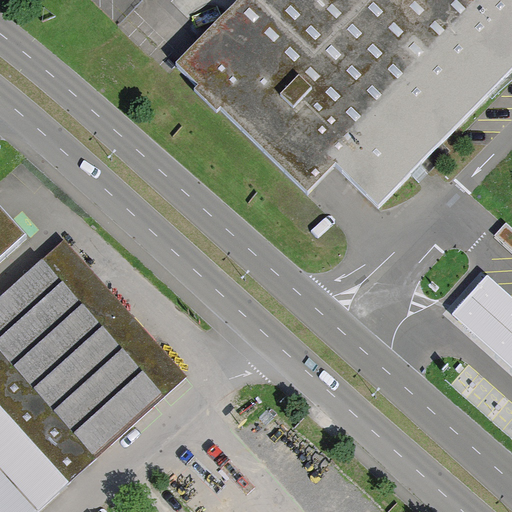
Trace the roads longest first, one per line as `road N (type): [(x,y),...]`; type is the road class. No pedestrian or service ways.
road 1 (unclassified): [(511,481),(0,33)]
road 2 (unclassified): [(0,97),(462,511)]
